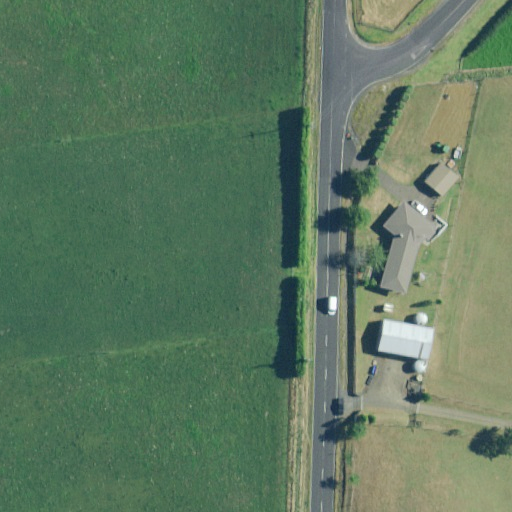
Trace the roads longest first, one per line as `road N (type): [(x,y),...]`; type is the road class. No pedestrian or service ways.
road 1 (tertiary): [(319,511),(330,77)]
road 2 (tertiary): [(461,0),(393,59),(330,77)]
